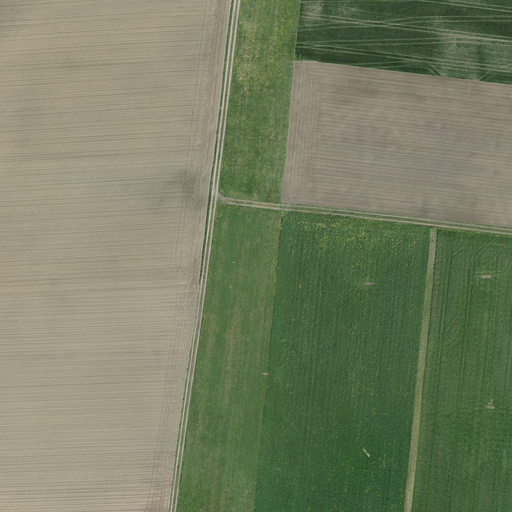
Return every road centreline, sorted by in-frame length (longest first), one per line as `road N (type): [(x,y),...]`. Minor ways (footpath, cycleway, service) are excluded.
road 1 (track): [(240,0),(177,511)]
road 2 (track): [(217,203),(511,235)]
